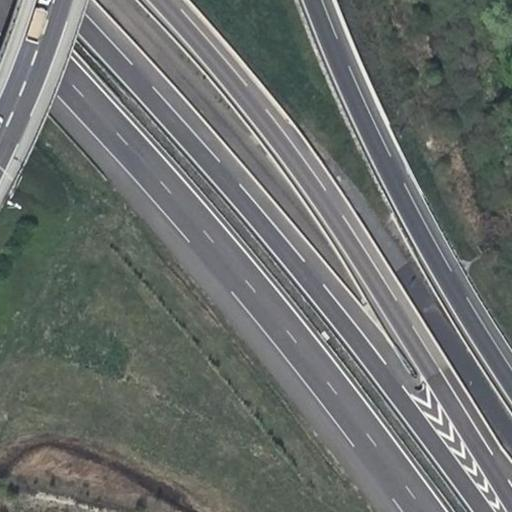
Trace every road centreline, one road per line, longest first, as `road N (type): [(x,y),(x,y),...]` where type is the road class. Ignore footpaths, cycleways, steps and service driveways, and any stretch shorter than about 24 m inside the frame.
road 1 (motorway): [(486,511),(235,190),(61,0)]
road 2 (motorway): [(0,8),(237,273),(422,511)]
road 3 (motorway): [(511,505),(299,165),(160,0)]
road 4 (motorway): [(511,381),(400,197),(311,0)]
road 5 (trunk): [(0,133),(49,0)]
